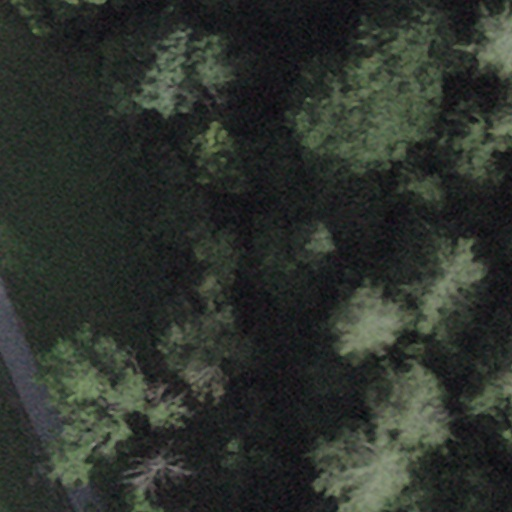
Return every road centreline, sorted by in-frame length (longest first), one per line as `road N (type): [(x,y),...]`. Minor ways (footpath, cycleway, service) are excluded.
road 1 (track): [(306,511),(245,248),(256,19),(249,0)]
road 2 (unclassified): [(99,511),(0,300)]
